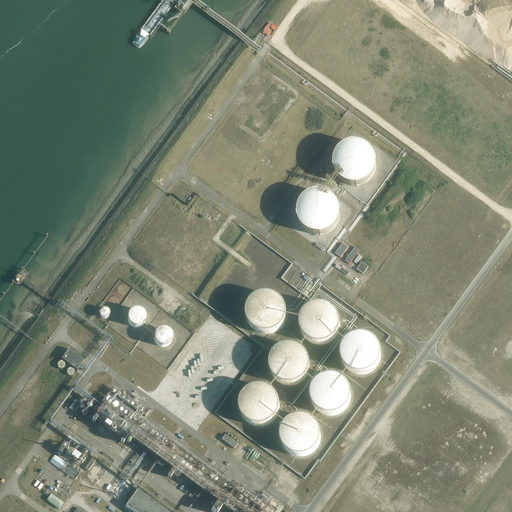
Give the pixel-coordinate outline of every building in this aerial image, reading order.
[(269,21),(262,32),(268,36),(272,30),(269,28),(272,23),(269,21)] [(505,98),(511,88),(511,82),(499,73),(492,82),(500,88),(497,92),(505,98)] [(284,96),(284,95),(284,93),(284,92),(283,91),(282,90),(281,89),(280,88),(279,88),(278,87),(276,88),(275,88),(273,89),(272,89),(271,91),(271,92),(270,93),(270,94),(270,96),(270,97),(271,98),(272,99),(273,100),(274,101),(275,101),(277,102),(278,102),(280,101),(281,101),(282,100),(283,99),(284,98),(284,96)] [(266,122),(266,121),(266,120),(266,118),(265,117),(264,116),(263,115),(262,114),(260,114),(259,114),(258,114),(256,114),(255,115),(254,116),(253,117),(252,118),(252,119),(252,121),(252,122),(252,124),(253,125),(254,126),(255,127),(256,128),(258,128),(259,128),(260,128),(261,128),(263,127),(264,126),(265,125),(266,124),(266,122)] [(375,166),(375,163),(375,159),(373,156),(373,154),(372,152),(369,149),(366,146),(364,145),(363,144),(359,143),(357,143),(354,142),(350,143),(348,143),(346,144),(343,146),(340,147),(339,149),(337,151),(335,154),(335,155),(334,157),(333,159),(333,163),(333,167),(334,171),(335,173),(336,175),(337,176),(339,178),(340,179),(342,181),(344,182),(346,183),(349,184),(353,184),(357,184),(361,183),(364,182),(365,181),(369,179),(371,176),(373,172),(374,168),(375,166)] [(339,217),(340,213),(339,209),(338,205),(337,203),(336,201),(335,200),(334,198),(332,197),(330,195),(327,193),(323,192),(322,192),(319,192),(317,192),(315,192),(312,193),(310,193),(307,195),(304,198),(302,199),(301,201),(299,204),(298,208),(298,212),(298,216),(299,220),(301,224),(302,226),(303,227),(305,229),(307,230),(310,232),(314,233),(318,234),(322,234),(323,233),(326,233),(328,232),(330,231),(332,229),(334,228),(336,225),(337,222),(338,221),(339,217)] [(426,213),(424,220),(428,235),(431,235),(432,239),(442,242),(453,239),(456,230),(450,213),(437,209),(426,213)] [(340,258),(348,248),(342,244),(335,254),(340,258)] [(349,264),(355,256),(359,251),(355,247),(344,261),(349,264)] [(391,263),(394,276),(403,287),(403,286),(408,291),(413,292),(416,291),(419,292),(420,288),(422,286),(424,276),(426,274),(424,272),(428,269),(426,268),(425,265),(427,263),(422,257),(421,254),(406,251),(397,254),(392,258),(391,263)] [(366,265),(362,262),(356,270),(363,274),(368,267),(367,267),(369,265),(367,263),(366,265)] [(347,276),(349,272),(336,263),(333,267),(347,276)] [(467,278),(471,275),(467,270),(463,273),(462,271),(459,274),(463,280),(466,277),(467,278)] [(287,318),(288,314),(287,310),(286,306),(286,304),(284,303),(283,301),(282,299),(281,298),(279,297),(275,295),(272,293),(270,293),(268,293),(265,293),(263,293),(261,294),(259,295),(255,297),(252,299),(251,300),(249,302),(247,305),(246,309),(246,313),(246,317),(247,321),(249,325),(250,327),(251,328),(253,330),(255,332),(259,333),(262,335),(266,335),(270,335),(271,335),(274,334),(276,333),(278,332),(280,330),(282,329),(284,326),(286,324),(286,322),(287,318)] [(341,329),(342,325),(341,321),(340,317),(339,315),(338,313),(337,312),(336,310),(334,309),(332,307),(329,305),(325,304),(323,304),(321,303),(319,304),(316,304),(314,304),(312,305),(309,307),(306,309),(304,311),(303,313),(301,316),(300,320),(299,324),(300,328),(301,332),(302,335),(304,338),(305,339),(307,341),(309,342),(312,344),(316,345),(320,346),(323,345),(325,345),(328,344),(330,343),(332,342),(334,341),(335,340),(338,336),(339,334),(340,332),(341,329)] [(100,312),(105,319),(112,313),(106,306),(100,312)] [(144,319),(144,317),(144,316),(144,314),(143,313),(142,311),(141,310),(139,310),(138,309),(136,309),(135,309),(133,309),(132,310),(130,311),(129,312),(128,314),(128,315),(128,317),(128,319),(128,320),(129,322),(130,323),(131,324),(133,325),(134,325),(135,326),(137,325),(139,325),(140,324),(141,323),(142,323),(143,322),(144,320),(144,319)] [(170,338),(171,337),(171,335),(170,334),(169,332),(168,331),(167,330),(166,329),(164,329),(162,328),(161,328),(159,329),(157,330),(156,331),(155,332),(155,333),(154,335),(154,337),(154,338),(154,340),(155,341),(156,342),(157,344),(159,344),(160,345),(162,345),(164,345),(165,345),(167,344),(168,343),(169,342),(170,340),(170,338)] [(382,359),(382,355),(382,351),(381,347),(380,345),(379,343),(378,342),(376,340),(375,339),(373,337),(370,335),(366,334),(364,334),(362,333),(360,333),(357,334),(355,334),(353,335),(350,337),(347,339),(345,341),(344,343),(342,346),(341,350),(340,354),(340,358),(341,362),(343,365),(345,368),(346,369),(347,371),(350,372),(353,374),(355,374),(357,375),(361,376),(364,375),(366,375),(369,374),(371,373),(373,372),(375,371),(376,370),(379,366),(380,364),(381,362),(382,359)] [(196,341),(195,352),(204,353),(205,342),(196,341)] [(311,368),(311,364),(311,360),(309,356),(309,354),(308,352),(306,351),(305,349),(304,348),(302,346),(298,344),(295,343),(293,343),(291,343),(288,343),(286,343),(284,344),(282,344),(278,346),(275,349),(274,350),(272,352),(271,355),(269,359),(269,363),(269,367),(270,371),(272,375),(273,377),(274,378),(276,380),(278,381),(282,383),(285,385),(289,385),(293,385),(294,385),(297,384),(299,383),(301,382),(303,380),(305,379),(307,376),(309,373),(309,372),(311,368)] [(77,370),(84,360),(69,349),(61,359),(77,370)] [(183,374),(191,368),(184,359),(176,366),(183,374)] [(351,400),(352,396),(351,392),(350,388),(349,386),(348,385),(347,383),(346,381),(344,380),(342,379),(339,377),(335,376),(333,375),(331,375),(329,375),(328,375),(326,375),(324,376),(322,377),(319,379),(316,381),(314,383),(313,384),(311,387),(310,391),(309,395),(310,399),(311,403),(312,407),(314,409),(315,410),(317,412),(319,414),(322,416),(326,417),(330,417),(333,417),(335,417),(338,416),(340,415),(342,414),(344,412),(345,411),(348,408),(349,406),(350,404),(351,400)] [(280,410),(281,406),(280,402),(279,398),(279,397),(277,395),(276,393),(275,391),(274,390),(272,389),(268,387),(265,386),(263,385),(261,385),(258,385),(256,385),(254,386),(252,387),(248,389),(245,391),(244,393),(242,394),(240,398),(239,401),(239,405),(239,409),(240,413),(242,417),(243,419),(244,421),(246,422),(248,424),(252,426),(255,427),(259,427),(263,427),(264,427),(267,426),(269,425),(271,424),(273,423),(275,421),(277,418),(279,416),(279,414),(280,410)] [(229,496),(228,496),(103,403),(95,414),(122,434),(228,511),(261,511),(232,491),(229,496)] [(322,440),(322,436),(322,432),(321,428),(320,426),(319,424),(318,423),(316,421),(315,420),(313,418),(309,416),(306,415),(304,415),(302,415),(300,415),(297,415),(295,416),(293,417),(289,418),(286,421),(285,422),(284,424),(282,427),(280,431),(280,435),(280,439),(281,443),(283,447),(284,449),(286,450),(287,452),(289,453),(293,455),(297,457),(300,457),(304,457),(305,457),(308,456),(311,455),(312,454),(314,452),(316,451),(319,448),(320,446),(321,444),(322,440)] [(33,442),(37,437),(32,434),(29,439),(33,442)] [(234,449),(238,444),(225,435),(222,440),(234,449)] [(65,442),(60,449),(64,452),(69,444),(65,442)] [(76,451),(73,456),(79,461),(83,455),(76,451)] [(48,461),(74,478),(79,470),(75,468),(79,462),(76,461),(73,466),(53,454),(48,461)] [(88,471),(95,461),(92,459),(85,469),(88,471)] [(418,461),(414,467),(420,471),(424,465),(418,461)] [(451,490),(461,495),(468,482),(458,476),(451,490)] [(424,511),(424,498),(405,486),(396,487),(394,490),(391,488),(391,491),(386,491),(385,493),(380,493),(380,496),(368,496),(395,511),(424,511)] [(132,511),(166,511),(137,490),(125,506),(132,511)] [(58,510),(63,504),(51,495),(46,501),(58,510)]
